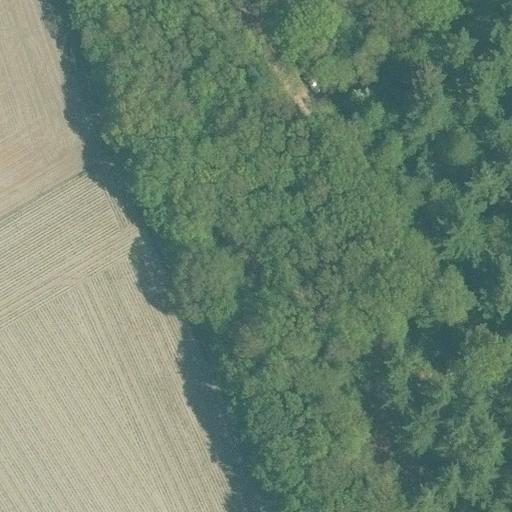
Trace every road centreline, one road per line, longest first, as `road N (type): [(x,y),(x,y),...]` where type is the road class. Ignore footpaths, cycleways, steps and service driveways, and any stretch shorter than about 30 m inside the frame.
road 1 (track): [(511,366),(237,0)]
road 2 (track): [(477,0),(321,107)]
